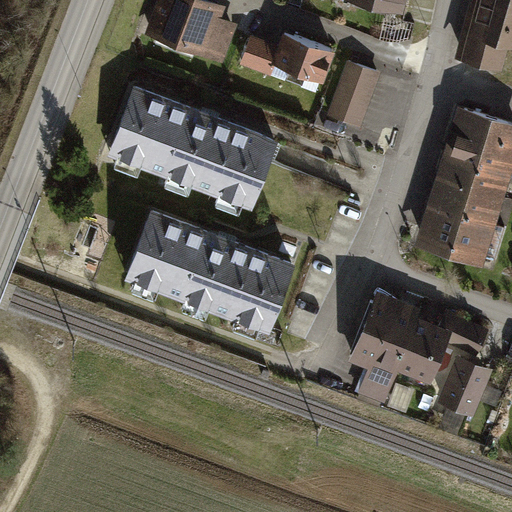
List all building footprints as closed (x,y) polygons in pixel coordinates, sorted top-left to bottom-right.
[(237,16),(193,0),(162,0),(149,37),(219,63),(237,16)] [(402,0),(361,0),(401,9),(402,0)] [(511,0),(473,0),(462,45),(511,57),(511,0)] [(330,58),(282,40),(269,73),(318,91),(330,58)] [(378,78),(345,66),(326,116),(359,129),(378,78)] [(272,132),(127,81),(103,148),(248,200),(272,132)] [(511,166),(511,126),(460,109),(416,243),(481,263),(511,166)] [(267,323),(291,255),(146,205),(123,272),(267,323)] [(487,326),(375,287),(349,361),(434,390),(451,340),(478,349),(487,326)] [(489,374),(457,361),(439,406),(471,419),(489,374)]
